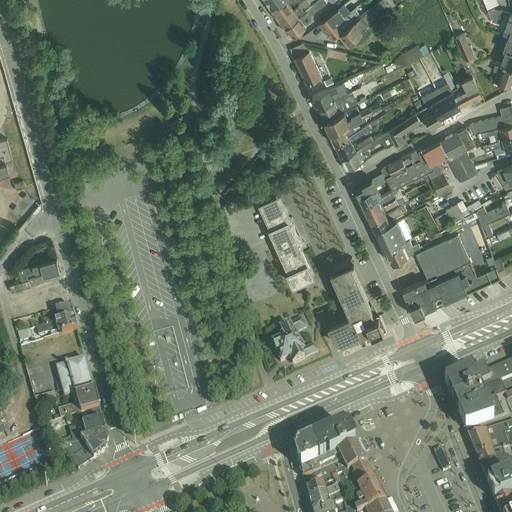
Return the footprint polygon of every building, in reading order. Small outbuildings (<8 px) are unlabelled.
[(281,0),(272,7),(280,18),(294,7),(299,3),(297,1),(297,0),(281,0)] [(294,7),(280,18),(286,26),(300,15),(298,12),(310,3),(310,2),(312,0),(302,0),(299,3),(294,7)] [(317,0),(300,15),(286,26),(292,35),(307,24),(304,21),(307,21),(312,17),(311,15),(327,2),(326,0),(317,0)] [(391,0),(380,0),(370,9),(378,19),(395,4),(391,0)] [(344,3),(319,23),(326,32),(341,20),(340,19),(351,11),(345,3),(344,3)] [(326,32),(332,40),(340,33),(353,22),(351,20),(359,13),(356,9),(358,7),(357,6),(356,7),(351,11),(340,19),(341,20),(326,32)] [(479,7),(474,10),(480,19),(484,17),(479,7)] [(494,8),(488,10),(490,17),(498,20),(500,14),(502,10),(494,8)] [(353,22),(340,33),(346,40),(349,44),(362,33),(360,30),(366,25),(368,28),(377,20),(369,10),(353,22)] [(511,13),(510,13),(502,35),(508,37),(511,38),(511,13)] [(383,22),(379,26),(393,42),(398,38),(383,22)] [(382,31),(377,35),(382,41),(387,37),(382,31)] [(464,33),(455,37),(464,55),(468,65),(473,62),(471,57),(475,56),(464,33)] [(505,50),(500,64),(504,65),(511,68),(511,38),(508,37),(503,50),(505,50)] [(292,47),(290,48),(294,57),(307,83),(322,76),(307,43),(302,42),(292,47)] [(397,57),(393,62),(407,65),(411,63),(420,57),(429,51),(425,44),(419,48),(417,45),(397,57)] [(328,48),(326,55),(346,60),(348,52),(328,48)] [(429,51),(420,57),(423,62),(434,56),(431,51),(431,50),(429,51)] [(464,55),(459,57),(469,77),(462,80),(472,101),(482,96),(467,65),(468,65),(464,55)] [(495,64),(493,70),(497,72),(494,82),(510,88),(511,83),(511,68),(504,65),(503,67),(495,64)] [(442,72),(438,75),(446,91),(440,93),(442,97),(450,112),(451,112),(461,107),(443,74),(442,72)] [(448,72),(443,74),(461,107),(472,101),(462,80),(456,83),(458,87),(456,88),(448,72)] [(329,87),(312,95),(317,106),(334,99),(329,87)] [(436,89),(422,97),(426,105),(431,102),(441,117),(450,112),(442,97),(440,98),(436,89)] [(334,99),(317,106),(324,120),(356,104),(358,103),(367,99),(366,96),(357,101),(352,90),(334,99)] [(419,100),(415,102),(418,109),(423,106),(419,100)] [(356,104),(324,120),(330,133),(365,116),(373,112),(373,111),(382,107),(379,102),(370,106),(370,105),(359,110),(356,104)] [(426,105),(388,130),(394,143),(398,150),(408,144),(405,139),(404,139),(402,134),(422,122),(424,124),(428,122),(431,128),(443,121),(441,117),(431,102),(426,105)] [(474,122),(468,125),(472,133),(477,132),(511,124),(511,105),(511,104),(505,106),(500,107),(502,115),(496,117),(490,118),(483,120),(477,121),(474,122)] [(365,116),(330,133),(335,144),(361,128),(359,124),(367,119),(365,116)] [(361,128),(335,144),(342,159),(357,149),(351,141),(355,138),(366,132),(372,127),(371,126),(377,122),(375,119),(369,123),(361,128)] [(511,124),(477,132),(478,136),(478,137),(479,137),(489,135),(491,142),(501,137),(511,135),(511,124)] [(466,126),(458,131),(467,149),(475,144),(466,126)] [(342,159),(343,162),(348,170),(351,168),(357,165),(366,160),(366,159),(372,156),(367,148),(373,144),(374,145),(382,140),(386,147),(389,146),(394,143),(388,130),(373,139),(365,144),(357,149),(342,159)] [(440,140),(423,150),(434,169),(428,172),(432,180),(435,187),(440,195),(440,196),(453,189),(441,168),(444,166),(441,159),(448,155),(449,158),(448,159),(459,182),(478,172),(475,165),(472,160),(469,153),(468,152),(467,149),(458,131),(440,140)] [(371,135),(363,140),(365,144),(373,139),(371,135)] [(488,143),(483,146),(485,151),(492,148),(493,148),(503,144),(505,149),(511,147),(511,135),(501,137),(491,142),(488,143)] [(8,138),(0,140),(0,155),(4,155),(6,161),(13,159),(8,138)] [(503,144),(493,148),(495,152),(496,152),(504,150),(505,149),(503,144)] [(416,150),(381,169),(382,172),(387,180),(392,190),(394,190),(424,175),(428,172),(434,169),(423,150),(418,153),(416,150)] [(504,150),(496,152),(498,158),(506,156),(504,150)] [(7,164),(0,166),(0,174),(1,178),(10,175),(7,164)] [(511,164),(495,172),(503,185),(508,180),(510,183),(511,181),(511,164)] [(382,172),(372,178),(376,186),(377,186),(387,180),(382,172)] [(495,175),(491,177),(499,189),(503,187),(495,175)] [(360,184),(355,187),(359,197),(363,205),(378,198),(382,196),(377,186),(376,186),(374,187),(370,179),(366,181),(360,184)] [(23,180),(15,183),(17,189),(26,186),(23,180)] [(432,180),(427,182),(431,190),(435,187),(432,180)] [(508,180),(503,185),(506,191),(507,191),(511,188),(511,181),(510,183),(508,180)] [(435,187),(431,190),(435,198),(440,195),(435,187)] [(400,189),(382,199),(385,204),(403,195),(400,189)] [(403,195),(385,204),(388,210),(409,199),(406,193),(403,195)] [(22,195),(12,211),(20,216),(30,200),(22,195)] [(279,195),(259,205),(264,217),(285,207),(279,195)] [(378,198),(363,205),(367,214),(382,206),(378,198)] [(458,203),(446,210),(453,223),(459,220),(465,217),(468,215),(475,211),(476,210),(482,207),(484,206),(493,201),(491,198),(481,204),(478,200),(466,207),(462,199),(457,202),(458,203)] [(487,213),(478,217),(481,226),(510,212),(506,202),(502,203),(503,206),(487,213)] [(386,214),(371,222),(376,230),(390,222),(389,219),(407,210),(404,204),(386,214)] [(382,206),(367,214),(371,222),(386,214),(382,206)] [(482,207),(476,210),(478,217),(487,213),(484,206),(482,207)] [(285,207),(264,217),(269,229),(266,230),(278,257),(281,256),(287,270),(286,271),(293,284),(313,275),(300,246),(304,244),(301,238),(299,238),(285,207)] [(468,215),(465,217),(467,221),(478,216),(475,211),(468,215)] [(413,212),(406,216),(409,221),(415,217),(413,212)] [(446,212),(435,218),(441,229),(452,223),(446,212)] [(404,218),(398,221),(407,241),(409,239),(413,238),(404,218)] [(390,222),(376,230),(385,252),(387,251),(407,241),(398,221),(397,219),(390,222)] [(511,227),(497,234),(499,240),(511,233),(511,227)] [(441,232),(429,237),(431,241),(433,244),(444,239),(441,232)] [(424,248),(416,252),(428,279),(437,275),(469,260),(470,260),(463,245),(459,237),(459,236),(457,233),(447,238),(444,239),(433,244),(424,248)] [(407,241),(387,251),(392,262),(415,252),(416,252),(424,248),(423,246),(420,247),(419,244),(413,247),(409,239),(407,241)] [(492,256),(485,259),(489,268),(495,265),(494,260),(492,256)] [(344,317),(328,324),(337,345),(359,335),(363,344),(370,340),(368,335),(366,336),(364,332),(369,330),(371,333),(372,334),(373,333),(384,328),(385,328),(385,327),(385,326),(379,315),(379,314),(378,314),(374,316),(370,306),(358,280),(351,263),(354,261),(352,257),(333,266),(335,269),(330,271),(347,308),(350,315),(344,317)] [(501,257),(494,260),(495,265),(496,267),(498,271),(505,268),(501,257)] [(57,258),(19,269),(22,281),(28,279),(27,274),(36,271),(37,272),(41,271),(42,269),(44,275),(61,270),(57,258)] [(428,279),(403,290),(404,293),(408,291),(409,293),(408,293),(408,294),(408,295),(408,296),(411,304),(410,305),(415,316),(425,311),(425,310),(426,309),(427,311),(436,306),(432,297),(441,293),(445,302),(500,277),(501,277),(498,272),(498,271),(496,267),(477,275),(470,259),(470,260),(469,260),(437,275),(428,279)] [(22,281),(9,284),(11,292),(31,286),(29,279),(28,279),(22,281)] [(374,304),(370,306),(374,316),(378,314),(374,304)] [(51,319),(42,322),(44,327),(75,319),(71,307),(56,311),(57,317),(52,318),(51,319)] [(347,308),(341,311),(344,317),(350,315),(347,308)] [(75,319),(37,329),(39,337),(50,334),(52,339),(78,332),(75,319)] [(277,343),(272,345),(282,365),(290,361),(293,367),(319,354),(315,345),(312,347),(304,350),(297,335),(305,331),(308,330),(303,319),(280,330),(283,336),(275,339),(277,343)] [(31,331),(19,334),(21,343),(33,339),(31,331)] [(473,371),(445,384),(453,402),(481,390),(501,382),(511,376),(511,360),(487,372),(484,366),(473,371)] [(96,390),(88,361),(58,370),(66,398),(76,395),(96,390)] [(481,390),(453,402),(459,414),(486,402),(484,398),(493,394),(495,398),(496,398),(506,393),(501,382),(481,390)] [(101,408),(96,390),(76,395),(81,413),(101,408)] [(55,394),(35,400),(37,407),(57,401),(55,394)] [(486,402),(459,414),(466,430),(504,416),(496,398),(495,398),(486,402)] [(59,409),(60,416),(80,413),(79,406),(59,409)] [(90,425),(70,431),(72,439),(73,444),(107,435),(100,409),(87,413),(90,425)] [(511,422),(469,438),(473,446),(477,458),(494,450),(509,446),(505,435),(510,434),(509,430),(511,429),(511,422)] [(321,440),(313,443),(320,461),(356,445),(348,431),(348,430),(345,429),(321,440)] [(71,444),(63,447),(67,453),(79,472),(95,461),(100,457),(105,454),(108,450),(109,446),(109,445),(109,440),(107,435),(73,444),(71,444)] [(302,451),(297,454),(301,470),(320,461),(313,443),(307,446),(301,449),(302,451)] [(360,443),(356,445),(361,455),(366,452),(360,443)] [(320,461),(301,470),(304,479),(361,455),(356,445),(320,461)] [(494,450),(477,458),(481,468),(509,459),(511,457),(511,454),(509,446),(494,450)] [(442,449),(434,452),(443,472),(451,468),(442,449)] [(361,455),(304,479),(305,482),(307,491),(327,483),(328,486),(334,483),(332,478),(337,476),(342,474),(347,473),(367,465),(361,455)] [(511,457),(509,459),(481,468),(488,483),(511,474),(511,457)] [(337,476),(332,478),(334,483),(339,481),(341,486),(370,472),(367,465),(347,473),(342,474),(344,478),(339,480),(337,476)] [(344,491),(339,493),(341,498),(352,492),(375,481),(370,472),(341,486),(344,491)] [(511,474),(488,483),(495,501),(511,495),(511,474)] [(377,478),(384,493),(390,490),(383,475),(377,478)] [(345,505),(345,507),(345,511),(365,511),(386,503),(375,481),(352,492),(355,498),(346,502),(345,505)] [(327,483),(307,491),(310,501),(331,491),(328,486),(327,483)] [(331,491),(310,501),(313,511),(323,509),(330,507),(334,506),(338,505),(343,503),(341,498),(339,493),(337,488),(331,491)] [(511,495),(495,501),(499,511),(511,505),(511,495)] [(391,500),(386,503),(390,511),(397,511),(395,508),(391,500)] [(494,501),(483,506),(486,511),(496,511),(499,511),(494,501)] [(390,511),(386,503),(365,511),(390,511)]
